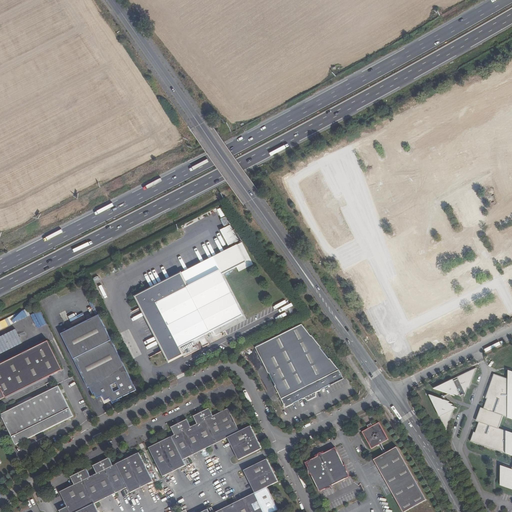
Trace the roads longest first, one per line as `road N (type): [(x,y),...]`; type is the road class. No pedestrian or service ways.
road 1 (motorway): [(0,287),(511,15)]
road 2 (motorway): [(501,0),(0,267)]
road 3 (tertiary): [(112,0),(390,395)]
road 4 (unclassified): [(280,447),(243,376),(230,369),(88,433),(0,503)]
road 5 (unknown): [(173,367),(141,349),(119,287),(143,261),(227,219)]
road 6 (unclassified): [(511,331),(390,395)]
road 7 (tertiary): [(390,395),(460,511)]
road 8 (unknown): [(324,426),(318,407),(279,417),(250,352)]
road 9 (unknown): [(173,367),(285,308)]
road 10 (unclassified): [(280,447),(390,395)]
